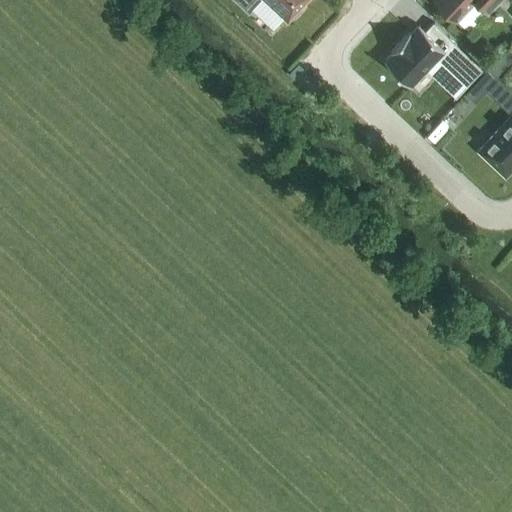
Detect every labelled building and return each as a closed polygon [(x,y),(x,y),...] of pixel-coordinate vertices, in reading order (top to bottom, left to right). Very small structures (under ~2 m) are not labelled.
[(306,0),(235,0),(248,12),(259,0),(264,0),(287,21),(290,17),(294,17),(301,10),(300,6),(306,0)] [(475,0),(487,11),(497,0),(434,0),(456,20),(475,0)] [(483,69),(433,22),(424,31),(419,25),(411,33),(409,32),(390,52),(392,54),(384,62),(410,86),(437,59),(466,87),(483,69)] [(466,90),(477,100),(488,89),(510,109),(511,106),(511,87),(498,75),(511,59),(511,49),(508,46),(466,90)] [(511,116),(480,151),(505,174),(511,166),(511,116)]
